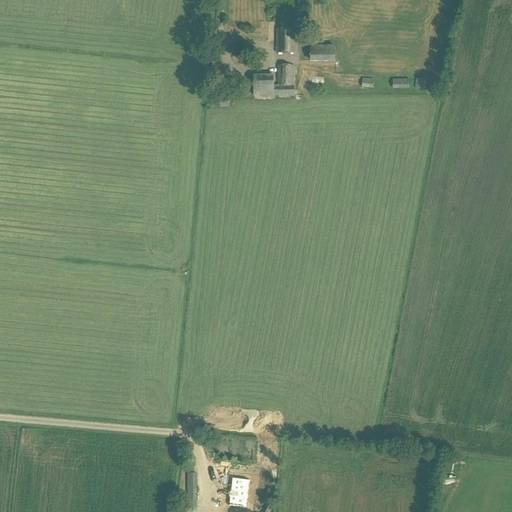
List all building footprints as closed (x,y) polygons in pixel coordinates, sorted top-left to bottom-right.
[(295,30),(277,30),(277,52),(295,52),(295,30)] [(278,64),(278,84),(295,84),(295,64),(278,64)] [(254,75),(254,97),(274,97),(274,96),(295,97),(295,86),(274,86),(274,75),(254,75)] [(416,78),(415,89),(425,89),(426,79),(416,78)] [(216,79),(216,90),(229,90),(229,80),(229,79),(216,79)] [(251,80),(229,80),(229,90),(252,90),(251,80)] [(363,80),(363,88),(373,89),(374,80),(363,80)] [(409,80),(393,81),(393,89),(410,89),(409,80)] [(229,97),(218,97),(219,106),(229,106),(229,97)] [(242,508),(246,480),(229,478),(227,490),(226,490),(225,498),(226,498),(225,505),(242,508)] [(187,488),(186,500),(196,500),(196,488),(187,488)]
